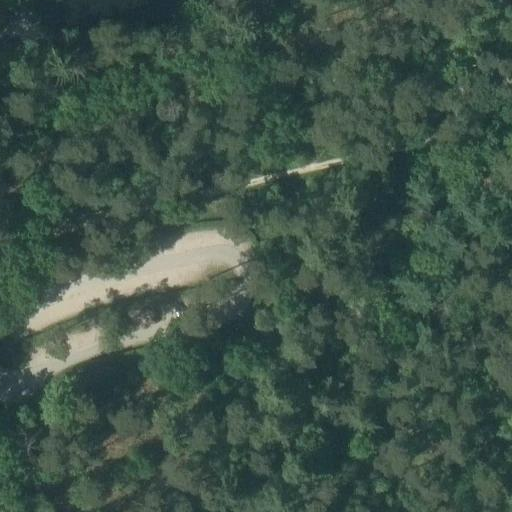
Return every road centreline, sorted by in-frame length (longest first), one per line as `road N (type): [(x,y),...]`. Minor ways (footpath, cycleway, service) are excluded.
road 1 (unknown): [(462,0),(283,48),(237,93),(121,105),(52,144),(0,195)]
road 2 (track): [(0,258),(116,209),(331,161)]
road 3 (track): [(331,161),(511,129)]
